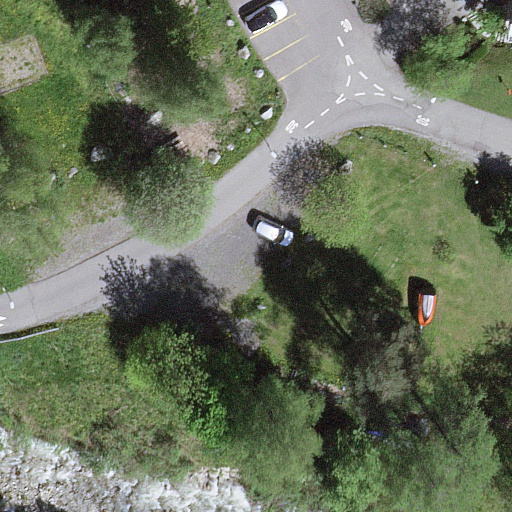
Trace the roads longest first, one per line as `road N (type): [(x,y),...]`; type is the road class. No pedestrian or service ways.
road 1 (track): [(0,317),(112,272),(373,84)]
road 2 (unclassified): [(316,0),(344,54),(373,84),(511,137)]
